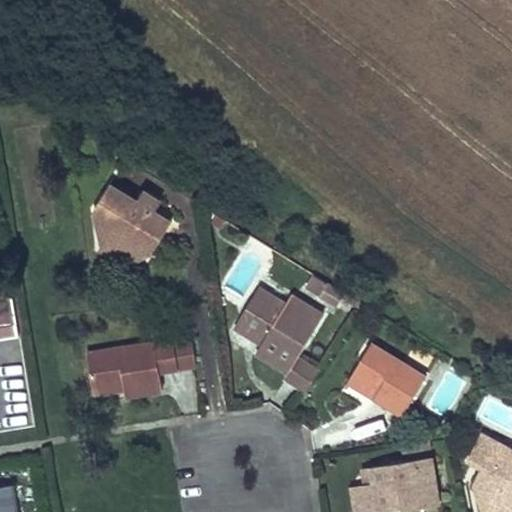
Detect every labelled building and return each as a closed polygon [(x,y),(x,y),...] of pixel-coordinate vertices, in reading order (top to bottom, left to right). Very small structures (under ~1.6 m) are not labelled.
[(95,209),(97,220),(111,228),(101,245),(132,263),(142,246),(152,253),(172,223),(151,210),(138,202),(110,186),(95,209)] [(157,200),(144,192),(138,202),(151,210),(157,200)] [(225,219),(215,213),(210,222),(220,228),(225,219)] [(111,228),(97,220),(101,245),(111,228)] [(152,253),(142,246),(132,263),(152,253)] [(344,292),(313,273),(305,287),(336,305),(344,292)] [(286,305),(259,287),(235,327),(263,343),(257,352),(289,372),(298,358),(324,315),(291,295),(286,305)] [(155,342),(160,371),(197,366),(191,330),(154,336),(155,342)] [(155,342),(88,353),(94,386),(125,381),(126,388),(127,396),(163,390),(160,371),(155,342)] [(427,378),(371,344),(352,374),(378,392),(375,397),(377,398),(404,415),(427,378)] [(319,370),(298,358),(289,372),(285,378),(306,391),(319,370)] [(378,392),(352,374),(342,391),(369,409),(377,398),(375,397),(378,392)] [(125,381),(94,386),(95,393),(126,388),(125,381)] [(511,511),(511,454),(503,457),(498,442),(483,434),(469,462),(482,469),(494,475),(492,479),(482,482),(477,491),(483,510),(486,511),(511,511)] [(511,454),(511,449),(498,442),(503,457),(511,454)] [(433,458),(373,468),(376,483),(367,485),(371,511),(374,511),(394,509),(405,507),(405,511),(440,505),(433,458)] [(373,468),(365,469),(367,485),(376,483),(373,468)] [(494,475),(482,469),(474,484),(477,491),(482,482),(492,479),(494,475)] [(17,511),(13,485),(0,487),(0,511),(17,511)] [(371,511),(367,485),(354,487),(358,511),(371,511)]
